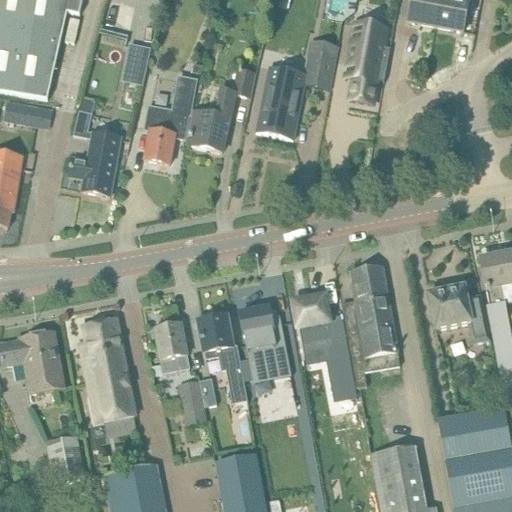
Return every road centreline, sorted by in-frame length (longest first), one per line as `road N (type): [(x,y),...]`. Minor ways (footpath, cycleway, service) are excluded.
road 1 (secondary): [(0,279),(490,195)]
road 2 (unknown): [(387,213),(443,511)]
road 3 (unknown): [(123,262),(182,511)]
